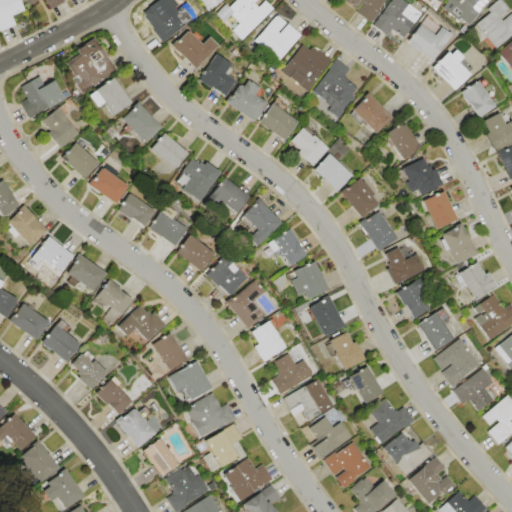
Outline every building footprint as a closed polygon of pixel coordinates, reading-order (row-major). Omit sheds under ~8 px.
[(0,0),(18,0),(23,10),(11,16),(15,24),(0,30),(0,0)] [(60,0),(62,2),(49,9),(45,3),(44,4),(42,0),(37,0),(27,5),(24,0),(60,0)] [(162,0),(163,2),(165,0),(169,5),(173,11),(181,5),(192,20),(170,37),(170,38),(160,45),(149,31),(156,26),(155,24),(157,23),(148,11),(162,0)] [(224,11),(235,0),(258,0),(253,6),(256,9),(260,4),(269,12),(241,41),(230,30),(237,23),(224,11)] [(345,0),(382,0),(376,9),(378,10),(369,23),(354,12),(356,11),(344,2),(345,0)] [(371,26),(390,0),(400,0),(419,14),(400,38),(389,30),(385,36),(371,26)] [(441,8),(447,0),(489,0),(466,27),(458,19),(456,21),(441,8)] [(494,48),(485,37),(479,42),(468,29),(489,12),(486,10),(497,0),(499,0),(507,9),(498,17),(501,21),(511,13),(511,14),(511,35),(500,46),(499,45),(494,48)] [(275,15),(284,23),(279,29),(280,31),(286,24),(299,35),(274,64),(250,44),(275,15)] [(419,24),(433,35),(439,28),(449,35),(430,60),(406,42),(419,24)] [(187,31),(200,45),(207,37),(216,46),(194,69),(169,46),(176,39),(178,40),(187,31)] [(90,39),(103,57),(105,55),(114,69),(79,94),(60,66),(77,54),(74,50),(90,39)] [(511,39),(511,71),(496,53),(511,39)] [(305,91),(280,71),(300,45),(307,50),(310,47),(312,48),(313,47),(315,47),(330,59),(305,91)] [(429,67),(452,46),(462,57),(457,62),(468,74),(451,90),(429,67)] [(215,54),(232,66),(226,75),(233,80),(223,96),(210,87),(209,89),(197,80),(215,54)] [(334,59),(348,69),(343,75),(345,76),(344,78),(356,87),(350,95),(353,97),(335,120),(327,114),(324,117),(312,107),(316,101),(308,95),(328,69),(327,68),(334,59)] [(19,87),(37,77),(42,85),(53,79),(63,98),(27,119),(18,102),(25,98),(19,87)] [(111,77),(129,102),(110,116),(104,107),(102,108),(99,104),(94,107),(86,96),(93,91),(96,88),(95,88),(111,77)] [(482,77),(487,85),(481,89),(493,107),(477,118),(468,104),(466,105),(458,92),(482,77)] [(224,101),(228,96),(229,97),(236,87),(235,87),(238,83),(242,86),(246,80),(250,82),(250,81),(263,91),(258,98),(266,104),(261,110),(260,109),(255,116),(256,117),(252,122),(224,101)] [(366,92),(390,118),(372,134),(350,110),(362,99),(360,97),(366,92)] [(135,102),(158,127),(141,143),(119,118),(131,107),(130,106),(135,102)] [(40,121),(57,106),(58,107),(64,103),(70,110),(63,115),(77,132),(57,149),(44,133),(48,130),(40,121)] [(257,122),(271,103),(296,122),(282,140),(257,122)] [(481,120),(497,113),(499,117),(504,114),(507,121),(511,120),(511,122),(511,142),(491,152),(483,134),(486,133),(481,120)] [(401,121),(419,147),(401,160),(383,134),(401,121)] [(301,127),(310,137),(312,135),(326,149),(309,166),(295,152),(298,150),(296,149),(295,150),(287,142),(301,127)] [(162,133),(185,153),(171,169),(148,149),(162,133)] [(74,142),(97,163),(82,179),(59,158),(74,142)] [(495,151),(504,147),(505,148),(511,144),(511,180),(509,182),(495,151)] [(327,154),(349,175),(334,191),(311,169),(327,154)] [(198,201),(180,189),(189,176),(181,171),(190,158),(197,163),(198,162),(202,164),(204,163),(217,172),(198,201)] [(400,168),(422,158),(426,166),(428,165),(430,170),(433,168),(440,184),(413,196),(411,191),(406,193),(402,183),(406,181),(400,168)] [(86,184),(99,166),(126,186),(113,204),(86,184)] [(223,177),(247,196),(234,213),(218,201),(213,207),(204,200),(223,177)] [(358,178),(361,182),(362,181),(372,194),(370,196),(376,204),(358,218),(337,191),(342,187),(344,189),(358,178)] [(0,215),(0,180),(9,191),(8,192),(17,206),(1,217),(0,215)] [(442,191),(454,219),(433,228),(421,201),(442,191)] [(128,192),(153,209),(142,227),(129,218),(128,219),(116,211),(128,192)] [(256,198),(279,223),(254,246),(247,238),(255,230),(241,215),(243,214),(242,213),(253,203),(253,204),(256,201),(254,200),(256,198)] [(5,221),(16,211),(15,210),(21,205),(44,230),(27,246),(5,221)] [(160,211),(172,220),(173,218),(185,228),(172,246),(147,228),(160,211)] [(357,223),(363,219),(376,211),(380,216),(382,214),(391,227),(388,229),(395,239),(376,251),(357,223)] [(459,223),(474,253),(454,263),(439,235),(453,228),(452,226),(459,223)] [(288,229),(296,241),(295,241),(303,255),(287,265),(276,248),(271,252),(265,243),(288,229)] [(189,234),(195,239),(196,238),(200,241),(199,243),(213,254),(198,272),(174,252),(189,234)] [(32,253),(46,236),(71,256),(57,273),(32,253)] [(395,247),(402,260),(414,254),(422,269),(391,285),(384,270),(387,268),(383,261),(385,260),(383,254),(395,247)] [(76,254),(103,273),(90,292),(64,273),(73,261),(71,260),(76,254)] [(204,275),(217,262),(216,262),(224,254),(232,262),(231,263),(246,277),(227,296),(216,285),(215,286),(204,275)] [(312,262),(325,290),(304,300),(301,293),(295,296),(285,274),(312,262)] [(474,262),(482,274),(485,272),(494,287),(471,301),(462,288),(460,289),(451,277),(474,262)] [(394,293),(411,283),(410,282),(423,275),(436,298),(430,302),(431,303),(427,306),(428,308),(410,318),(403,306),(402,306),(394,293)] [(94,296),(101,287),(101,288),(107,280),(118,289),(117,291),(130,300),(118,315),(105,306),(106,305),(94,296)] [(254,280),(264,293),(254,300),(254,299),(252,301),(262,314),(244,329),(233,314),(232,314),(223,302),(229,297),(230,298),(254,280)] [(0,315),(0,281),(3,283),(0,287),(0,289),(14,298),(3,317),(0,315)] [(492,294),(502,308),(508,304),(511,309),(511,322),(486,341),(466,313),(492,294)] [(326,295),(342,327),(321,337),(313,321),(311,322),(303,306),(326,295)] [(21,303),(47,322),(33,341),(6,321),(11,315),(11,316),(21,303)] [(115,327),(138,306),(144,312),(145,311),(149,314),(151,312),(163,324),(145,341),(133,329),(124,337),(115,327)] [(442,307),(448,318),(441,323),(451,338),(432,350),(422,335),(421,335),(417,328),(417,327),(415,324),(442,307)] [(39,343),(59,319),(70,329),(66,334),(78,344),(62,362),(39,343)] [(249,333),(267,321),(284,347),(261,362),(251,347),(256,344),(249,333)] [(322,343),(344,331),(350,343),(353,342),(362,359),(341,370),(333,355),(330,357),(322,343)] [(511,332),(511,374),(511,375),(503,365),(509,361),(497,345),(511,332)] [(150,345),(159,339),(158,338),(162,335),(163,337),(168,333),(186,359),(167,371),(150,345)] [(459,338),(479,366),(475,369),(474,367),(462,376),(463,378),(450,387),(440,372),(450,365),(449,363),(440,370),(431,358),(459,338)] [(85,350),(94,358),(92,360),(105,372),(88,390),(75,378),(77,376),(74,374),(76,371),(69,364),(79,353),(81,355),(85,350)] [(287,353),(293,365),(302,360),(306,367),(307,367),(312,375),(278,394),(270,379),(276,376),(269,363),(287,353)] [(194,361),(209,388),(185,402),(178,390),(174,392),(165,377),(175,372),(194,361)] [(364,366),(380,393),(362,404),(346,377),(364,366)] [(450,391),(481,368),(492,382),(484,388),(487,392),(490,389),(495,396),(491,399),(491,400),(475,412),(467,400),(461,405),(450,391)] [(112,376),(119,383),(115,386),(130,402),(116,415),(105,403),(103,405),(93,393),(112,376)] [(281,398),(315,379),(330,406),(305,420),(300,411),(291,416),(281,398)] [(211,393),(219,407),(226,403),(234,419),(223,424),(223,423),(208,431),(209,433),(199,438),(190,422),(191,422),(183,408),(211,393)] [(507,395),(511,400),(511,407),(511,408),(511,409),(511,431),(510,433),(510,434),(496,445),(485,433),(497,422),(495,420),(487,427),(479,417),(507,395)] [(380,443),(369,428),(376,423),(368,412),(370,410),(369,409),(385,397),(391,406),(390,407),(393,411),(394,410),(395,411),(402,406),(413,420),(402,428),(401,427),(380,443)] [(112,421),(119,416),(120,417),(131,408),(132,409),(133,408),(153,432),(135,448),(112,421)] [(0,442),(0,424),(11,414),(33,437),(13,456),(0,442)] [(324,416),(331,427),(340,421),(351,437),(317,460),(307,445),(315,440),(307,428),(324,416)] [(203,441),(231,424),(240,438),(236,441),(244,456),(235,461),(234,458),(210,472),(201,457),(209,452),(203,441)] [(381,447),(392,438),(393,439),(400,433),(406,440),(407,438),(409,441),(412,439),(417,445),(421,442),(431,454),(404,476),(381,447)] [(158,438),(176,463),(158,476),(139,450),(148,444),(149,445),(158,438)] [(511,461),(510,464),(511,466),(511,438),(503,447),(511,457),(511,461)] [(35,440),(57,468),(34,486),(22,472),(25,469),(16,458),(31,446),(30,445),(35,440)] [(352,442),(369,467),(353,478),(354,480),(342,488),(334,478),(343,471),(342,468),(332,475),(321,460),(333,452),(335,454),(352,442)] [(406,479),(422,467),(421,467),(435,456),(444,467),(435,474),(440,480),(445,475),(454,486),(442,495),(440,493),(426,504),(406,479)] [(246,458),(253,469),(260,464),(271,479),(237,502),(227,487),(228,487),(220,475),(246,458)] [(207,490),(183,505),(184,507),(177,511),(172,511),(164,499),(170,495),(169,493),(171,492),(163,479),(179,468),(180,469),(187,465),(194,477),(198,475),(207,490)] [(63,468),(82,496),(63,509),(56,497),(49,502),(41,491),(48,487),(45,482),(55,475),(60,471),(60,470),(63,468)] [(365,477),(373,487),(381,480),(394,495),(373,511),(354,511),(352,509),(357,504),(355,502),(357,500),(348,490),(360,479),(361,480),(365,477)] [(245,511),(240,504),(269,484),(280,500),(276,503),(275,501),(270,504),(275,511),(245,511)] [(457,491),(466,501),(472,496),(484,508),(479,511),(438,511),(437,510),(457,491)] [(180,511),(208,494),(219,511),(180,511)] [(396,498),(407,511),(377,511),(380,510),(381,511),(396,498)] [(66,511),(85,511),(81,503),(66,511)]
